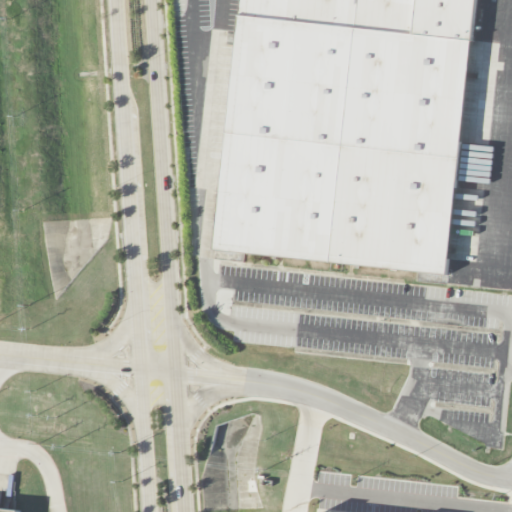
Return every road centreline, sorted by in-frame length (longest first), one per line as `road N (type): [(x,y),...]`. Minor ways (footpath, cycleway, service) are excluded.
road 1 (residential): [(511,479),(279,386),(0,355)]
road 2 (secondary): [(116,0),(151,511)]
road 3 (secondary): [(183,511),(154,0)]
